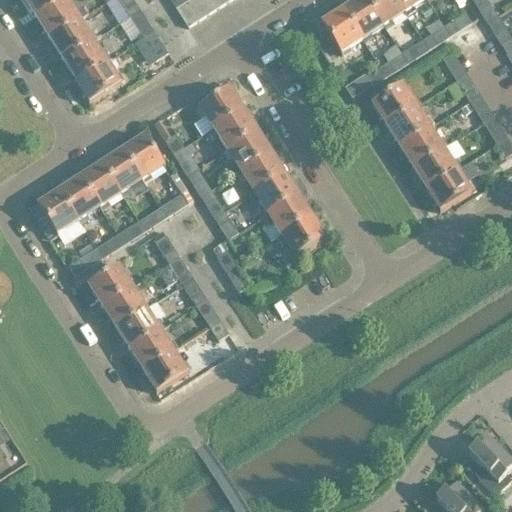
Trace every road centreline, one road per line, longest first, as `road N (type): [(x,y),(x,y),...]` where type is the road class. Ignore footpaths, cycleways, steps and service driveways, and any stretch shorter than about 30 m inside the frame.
road 1 (residential): [(0,208),(146,435),(380,284)]
road 2 (residential): [(380,284),(230,45)]
road 3 (residential): [(69,147),(230,45)]
road 4 (residential): [(380,284),(511,198)]
road 5 (residential): [(370,511),(401,492),(477,405)]
road 6 (residential): [(69,147),(0,33)]
